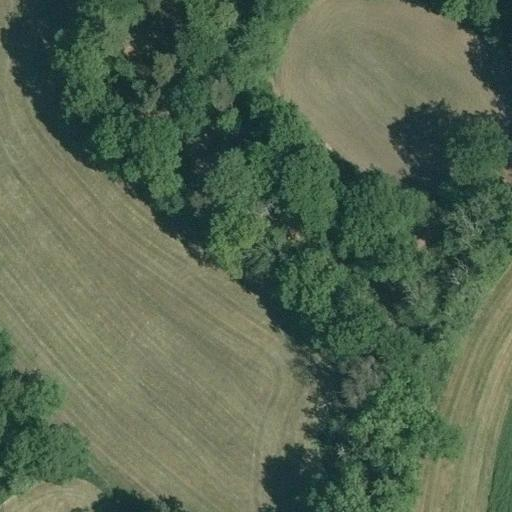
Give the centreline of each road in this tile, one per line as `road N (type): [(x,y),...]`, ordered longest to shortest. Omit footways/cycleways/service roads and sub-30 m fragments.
road 1 (track): [(390,511),(402,278),(511,185)]
road 2 (track): [(163,511),(61,408),(0,369)]
